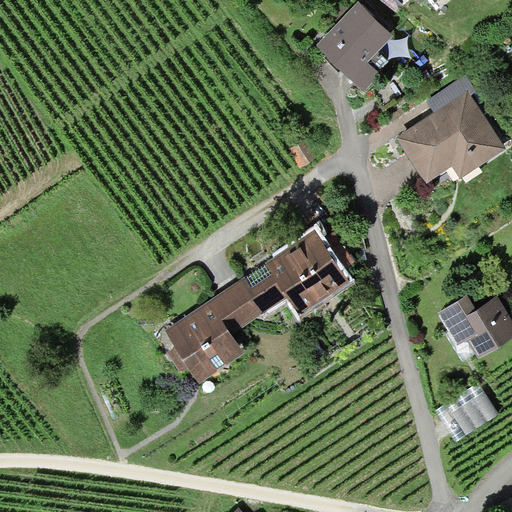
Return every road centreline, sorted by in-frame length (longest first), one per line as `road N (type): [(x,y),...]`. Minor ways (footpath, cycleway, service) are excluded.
road 1 (unclassified): [(446,511),(354,152),(325,80)]
road 2 (track): [(0,461),(75,464),(350,511)]
